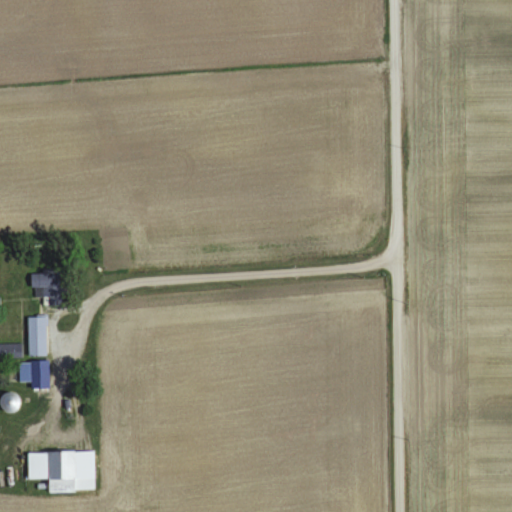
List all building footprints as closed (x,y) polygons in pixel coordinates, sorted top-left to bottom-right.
[(31,272),(44,271),(44,267),(53,266),(54,271),(66,270),(67,283),(59,284),(60,303),(45,304),(45,284),(32,285),(31,272)] [(48,315),(49,349),(50,354),(31,355),(29,315),(48,315)] [(26,341),(2,341),(2,356),(26,356),(26,341)] [(53,358),(54,386),(35,387),(35,380),(24,381),(24,360),(34,360),(34,358),(53,358)] [(95,448),(28,450),(29,478),(49,478),(49,493),(78,492),(77,489),(96,489),(95,448)]
